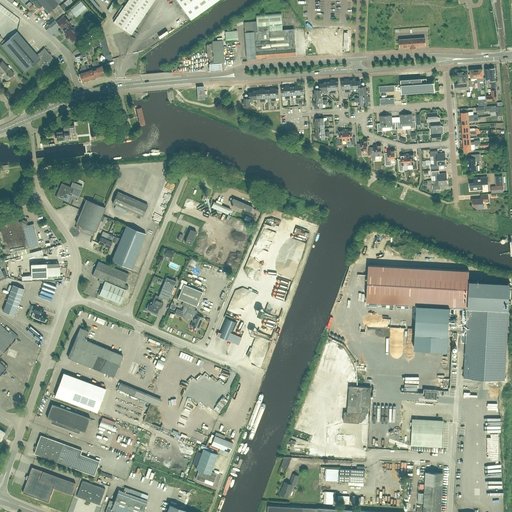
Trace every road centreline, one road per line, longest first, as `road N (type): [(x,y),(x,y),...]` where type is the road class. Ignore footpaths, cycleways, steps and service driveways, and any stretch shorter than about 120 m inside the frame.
road 1 (unclassified): [(124,318),(185,169),(214,181)]
road 2 (unclassified): [(233,419),(253,373),(124,318)]
road 3 (unclassified): [(22,424),(70,296)]
road 4 (unclassified): [(449,511),(452,462),(368,454)]
road 5 (unclassified): [(38,192),(35,174),(49,169),(148,165)]
road 6 (tertiary): [(79,97),(205,78)]
road 7 (tertiary): [(358,59),(237,70)]
